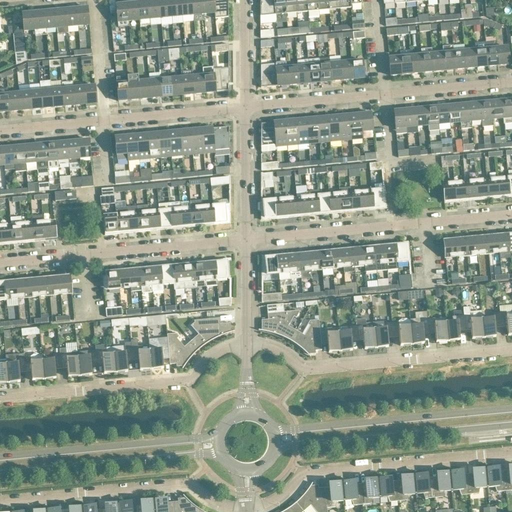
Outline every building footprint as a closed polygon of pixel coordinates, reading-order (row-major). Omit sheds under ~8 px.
[(170,0),(159,1),(161,19),(171,18),(170,0)] [(180,0),(174,0),(170,0),(171,18),(182,16),(180,0)] [(191,0),(180,0),(182,16),(193,15),(191,0)] [(202,0),(191,0),(193,15),(204,14),(202,0)] [(202,0),(204,14),(214,13),(213,0),(202,0)] [(215,19),(228,18),(228,0),(213,0),(214,13),(215,19)] [(260,0),(260,17),(275,15),(273,0),(260,0)] [(284,0),(273,0),(275,15),(286,14),(284,0)] [(284,0),(286,14),(297,13),(295,0),(284,0)] [(295,0),(297,13),(308,12),(306,0),(295,0)] [(306,0),(308,12),(318,11),(317,0),(306,0)] [(317,0),(318,11),(329,10),(328,0),(317,0)] [(328,0),(329,10),(340,9),(339,0),(328,0)] [(339,0),(340,9),(351,8),(349,0),(339,0)] [(349,0),(351,8),(351,5),(361,4),(361,0),(349,0)] [(159,1),(148,2),(150,20),(161,19),(159,1)] [(148,2),(137,4),(139,21),(150,20),(148,2)] [(129,22),(139,21),(137,4),(127,5),(129,22)] [(116,6),(118,23),(118,28),(129,27),(129,22),(127,5),(116,6)] [(87,8),(77,9),(78,26),(89,25),(87,8)] [(77,9),(66,10),(67,27),(78,26),(77,9)] [(486,17),(494,21),(493,9),(485,9),(486,17)] [(66,10),(55,11),(56,28),(67,27),(66,10)] [(56,28),(55,11),(48,12),(44,12),(46,29),(48,29),(56,28)] [(44,12),(33,13),(35,30),(35,35),(46,34),(46,29),(44,12)] [(35,30),(33,13),(22,14),(24,31),(35,30)] [(351,19),(352,23),(353,30),(364,29),(363,22),(356,22),(356,18),(351,19)] [(386,27),(397,26),(396,21),(396,19),(385,20),(386,27)] [(493,29),(494,28),(495,24),(486,20),(483,21),(484,25),(484,28),(488,27),(493,29)] [(309,23),(298,24),(298,28),(299,35),(310,34),(309,29),(309,23)] [(13,28),(8,28),(9,34),(23,33),(22,24),(16,24),(13,28)] [(408,35),(408,32),(408,28),(397,29),(398,36),(408,35)] [(398,36),(397,29),(386,30),(387,37),(398,36)] [(260,39),(274,37),(273,30),(260,32),(260,39)] [(364,32),(353,33),(353,40),(365,39),(364,32)] [(13,35),(15,54),(26,53),(24,34),(13,35)] [(70,39),(71,47),(80,46),(80,38),(70,39)] [(274,47),(273,40),(260,42),(260,49),(274,47)] [(496,42),(485,43),(487,67),(498,66),(497,49),(496,42)] [(474,44),(475,51),(477,68),(487,67),(485,43),(474,44)] [(228,45),(214,46),(215,53),(228,52),(228,45)] [(453,46),(442,47),(443,54),(444,71),(455,70),(454,53),(453,46)] [(431,48),(421,50),(421,56),(423,73),(434,72),(432,55),(431,48)] [(498,66),(509,65),(508,48),(497,49),(498,66)] [(169,60),(168,50),(157,51),(158,56),(158,61),(169,60)] [(475,51),(464,52),(466,69),(477,68),(475,51)] [(454,53),(455,70),(466,69),(464,52),(454,53)] [(432,55),(434,72),(444,71),(443,54),(432,55)] [(411,57),(412,74),(423,73),(421,56),(411,57)] [(411,57),(400,58),(401,75),(412,74),(411,57)] [(329,58),(318,59),(319,65),(321,83),(331,82),(330,64),(329,58)] [(400,58),(389,59),(390,76),(401,75),(400,58)] [(318,59),(308,60),(308,66),(310,84),(321,83),(319,65),(318,59)] [(308,60),(297,61),(298,67),(299,85),(310,84),(308,66),(308,60)] [(362,61),(351,62),(353,80),(364,78),(363,73),(368,72),(367,61),(362,61)] [(342,81),(353,80),(351,62),(341,63),(342,81)] [(341,63),(330,64),(331,82),(342,81),(341,63)] [(261,88),(278,87),(276,64),(261,66),(261,88)] [(276,64),(278,87),(288,86),(287,68),(276,69),(276,64)] [(288,86),(299,85),(298,67),(287,68),(288,86)] [(202,69),(203,76),(205,94),(216,92),(213,70),(213,68),(202,69)] [(213,70),(216,92),(228,91),(228,69),(213,70)] [(138,76),(127,77),(127,78),(128,84),(129,101),(140,100),(138,82),(138,76)] [(203,76),(192,77),(194,95),(205,94),(203,76)] [(192,77),(182,78),(183,96),(194,95),(192,77)] [(116,79),(118,102),(129,101),(128,84),(127,78),(116,79)] [(182,78),(171,79),(172,97),(183,96),(182,78)] [(171,79),(160,80),(162,98),(172,97),(171,79)] [(160,80),(149,81),(151,99),(162,98),(160,80)] [(149,81),(138,82),(140,100),(151,99),(149,81)] [(40,83),(41,92),(42,109),(48,108),(53,108),(51,91),(51,82),(40,83)] [(97,107),(95,87),(84,88),(85,105),(89,104),(89,107),(97,107)] [(84,88),(73,89),(75,106),(85,105),(84,88)] [(0,89),(0,112),(10,112),(8,95),(8,89),(0,89)] [(73,89),(62,90),(64,107),(75,106),(73,89)] [(62,90),(51,91),(53,108),(64,107),(62,90)] [(41,92),(30,93),(32,110),(42,109),(41,92)] [(30,93),(19,94),(21,111),(32,110),(30,93)] [(19,94),(8,95),(10,112),(21,111),(19,94)] [(511,100),(502,102),(503,119),(504,125),(511,123),(511,100)] [(492,120),(503,119),(502,102),(491,103),(492,120)] [(480,104),(482,121),(482,128),(493,127),(492,120),(491,103),(480,104)] [(471,122),(482,121),(480,104),(469,105),(471,122)] [(469,105),(459,106),(460,123),(461,130),(472,129),(471,122),(469,105)] [(449,124),(460,123),(459,106),(448,107),(449,124)] [(448,107),(437,108),(439,125),(449,124),(448,107)] [(437,108),(426,109),(428,126),(428,132),(439,131),(439,125),(437,108)] [(426,109),(416,110),(417,127),(428,126),(426,109)] [(416,110),(405,111),(406,128),(417,127),(416,110)] [(407,134),(406,128),(405,111),(394,112),(396,135),(407,134)] [(353,113),(353,116),(349,116),(351,138),(362,137),(362,132),(360,115),(360,112),(353,113)] [(373,131),(371,114),(360,115),(362,132),(373,131)] [(351,138),(349,116),(338,117),(340,139),(351,138)] [(340,139),(338,117),(328,118),(330,140),(340,139)] [(330,140),(328,118),(317,119),(319,141),(330,140)] [(319,141),(317,119),(306,120),(308,142),(319,141)] [(306,120),(295,121),(297,143),(298,145),(298,151),(309,150),(308,144),(308,142),(306,120)] [(297,143),(295,121),(285,122),(287,144),(297,143)] [(287,144),(285,122),(274,123),(276,145),(287,144)] [(276,147),(274,123),(261,124),(261,147),(276,145),(276,147)] [(229,127),(212,129),(214,151),(214,153),(215,153),(214,151),(229,150),(229,127)] [(214,151),(212,129),(201,130),(203,152),(214,151)] [(203,152),(201,130),(190,131),(193,153),(203,152)] [(193,153),(190,131),(180,132),(182,154),(193,153)] [(182,154),(180,132),(169,133),(171,155),(182,154)] [(171,155),(169,133),(158,134),(160,156),(171,155)] [(160,156),(158,134),(147,135),(150,157),(160,156)] [(150,157),(147,135),(137,136),(139,158),(150,157)] [(139,158),(137,136),(126,137),(128,159),(139,158)] [(128,161),(128,159),(126,137),(115,138),(116,155),(117,155),(117,161),(128,159),(128,161)] [(89,141),(78,142),(79,159),(90,158),(89,141)] [(78,142),(67,143),(69,164),(70,170),(80,169),(79,159),(78,142)] [(67,143),(56,144),(58,166),(69,164),(67,143)] [(56,144),(45,145),(48,170),(59,169),(58,166),(56,144)] [(45,145),(35,146),(37,171),(38,177),(49,176),(48,170),(45,145)] [(37,171),(35,146),(24,147),(26,172),(37,171)] [(26,172),(24,147),(13,148),(15,170),(16,173),(26,172)] [(408,149),(408,150),(409,157),(420,156),(420,151),(420,147),(408,149)] [(15,170),(13,148),(2,149),(4,166),(5,171),(15,170)] [(408,150),(397,151),(398,158),(409,157),(408,150)] [(364,154),(365,161),(376,160),(375,153),(364,154)] [(261,171),(278,169),(278,163),(265,164),(261,164),(261,171)] [(370,172),(382,171),(381,163),(369,164),(370,172)] [(215,168),(216,175),(229,174),(229,167),(225,168),(215,168)] [(173,172),(162,173),(162,175),(163,180),(174,179),(173,175),(173,172)] [(273,181),(272,173),(261,174),(262,182),(264,182),(273,181)] [(115,185),(130,183),(130,176),(114,178),(115,185)] [(93,187),(92,177),(81,178),(82,188),(93,187)] [(229,177),(210,179),(211,187),(229,185),(229,177)] [(82,188),(81,178),(70,179),(70,182),(71,183),(71,189),(82,188)] [(498,198),(509,197),(507,178),(497,179),(498,198)] [(498,198),(497,179),(486,180),(488,199),(498,198)] [(477,200),(488,199),(486,180),(475,181),(477,200)] [(477,200),(475,181),(464,182),(466,201),(477,200)] [(455,202),(466,201),(464,182),(453,183),(455,202)] [(49,183),(38,184),(39,192),(50,191),(49,187),(49,183)] [(453,183),(443,184),(445,203),(455,202),(453,183)] [(114,196),(113,188),(101,190),(102,197),(114,196)] [(339,194),(341,213),(352,212),(350,193),(350,188),(339,189),(339,194)] [(384,190),(372,191),(373,210),(385,209),(384,190)] [(55,202),(76,200),(75,191),(54,193),(55,202)] [(307,192),(309,216),(320,215),(318,196),(317,191),(307,192)] [(372,191),(361,192),(363,211),(373,210),(372,191)] [(296,193),(296,198),(298,217),(309,216),(307,192),(296,193)] [(361,192),(350,193),(352,212),(363,211),(361,192)] [(339,194),(329,195),(330,214),(341,213),(339,194)] [(329,195),(318,196),(320,215),(330,214),(329,195)] [(287,218),(298,217),(296,198),(286,199),(287,218)] [(275,200),(277,219),(287,218),(286,199),(275,200)] [(261,211),(261,221),(277,219),(275,200),(261,201),(261,203),(259,203),(259,211),(261,211)] [(201,201),(191,202),(193,227),(204,226),(202,207),(201,201)] [(191,202),(180,203),(182,228),(193,227),(191,202)] [(169,204),(170,210),(171,229),(182,228),(180,203),(169,204)] [(169,204),(158,205),(159,211),(161,230),(171,229),(170,210),(169,204)] [(229,224),(229,205),(213,206),(214,225),(229,224)] [(137,207),(137,213),(139,232),(150,231),(148,212),(147,206),(137,207)] [(213,206),(202,207),(204,226),(214,225),(213,206)] [(126,208),(128,233),(139,232),(137,213),(137,207),(126,208)] [(115,209),(116,215),(118,234),(128,233),(126,208),(115,209)] [(159,211),(148,212),(150,231),(161,230),(159,211)] [(116,215),(104,217),(104,219),(106,235),(118,234),(116,215)] [(32,217),(33,223),(34,242),(45,241),(43,222),(43,216),(32,217)] [(21,217),(10,218),(11,225),(13,244),(24,243),(22,224),(21,217)] [(45,241),(48,241),(56,240),(54,221),(48,222),(43,222),(45,241)] [(33,223),(22,224),(24,243),(34,242),(33,223)] [(11,225),(0,226),(2,245),(13,244),(11,225)] [(508,234),(497,235),(499,253),(499,260),(510,259),(509,252),(508,234)] [(497,235),(486,236),(488,254),(499,253),(497,235)] [(486,236),(475,237),(477,255),(488,254),(486,236)] [(475,237),(465,238),(466,257),(477,255),(475,237)] [(465,238),(454,239),(455,258),(466,257),(465,238)] [(454,239),(443,240),(445,259),(455,258),(454,239)] [(397,263),(409,262),(407,243),(395,244),(397,263)] [(395,244),(385,245),(387,271),(398,270),(397,263),(395,244)] [(385,245),(374,246),(376,272),(387,271),(385,245)] [(374,246),(363,247),(365,266),(365,273),(376,272),(374,246)] [(354,267),(365,266),(363,247),(352,248),(354,267)] [(352,248),(342,249),(343,268),(344,273),(354,272),(354,267),(352,248)] [(333,269),(343,268),(342,249),(331,250),(333,269)] [(331,250),(320,251),(322,270),(333,269),(331,250)] [(311,271),(322,270),(320,251),(309,252),(311,271)] [(309,252),(298,253),(301,279),(301,280),(312,279),(311,271),(309,252)] [(298,253),(288,254),(290,280),(301,279),(298,253)] [(288,254),(277,255),(279,274),(279,281),(290,280),(288,254)] [(262,276),(279,274),(277,255),(262,257),(262,276)] [(216,280),(230,279),(230,260),(215,261),(216,280)] [(215,261),(204,262),(206,286),(217,285),(216,280),(215,261)] [(195,287),(206,286),(204,262),(193,263),(195,287)] [(193,263),(182,264),(185,289),(195,288),(195,287),(193,263)] [(174,290),(185,289),(182,264),(172,265),(173,284),(174,290)] [(172,265),(161,266),(163,285),(173,284),(172,265)] [(150,267),(152,293),(163,292),(163,285),(161,266),(150,267)] [(139,268),(141,287),(142,294),(152,293),(150,267),(139,268)] [(130,288),(141,287),(139,268),(129,269),(130,288)] [(129,269),(118,270),(120,289),(130,288),(129,269)] [(104,291),(120,289),(118,270),(106,272),(106,276),(102,277),(104,291)] [(59,276),(61,295),(72,294),(70,275),(59,276)] [(398,276),(400,290),(412,289),(410,275),(398,276)] [(59,276),(48,277),(50,296),(61,295),(59,276)] [(50,296),(48,277),(38,278),(39,297),(48,296),(50,296)] [(38,278),(27,279),(29,298),(39,297),(38,278)] [(27,279),(16,280),(18,299),(29,298),(27,279)] [(16,280),(5,281),(7,300),(18,299),(16,280)] [(416,292),(407,292),(408,300),(423,299),(422,291),(416,292)] [(281,294),(262,295),(262,303),(281,301),(281,294)] [(230,306),(230,298),(218,300),(219,307),(230,306)] [(288,340),(290,341),(296,331),(288,326),(294,317),(296,318),(299,313),(299,311),(284,313),(283,305),(267,306),(268,320),(261,321),(261,331),(258,330),(258,331),(265,332),(269,333),(273,334),(277,335),(278,336),(281,337),(284,338),(285,338),(288,340)] [(106,318),(110,317),(122,316),(121,309),(109,310),(106,310),(106,309),(105,309),(106,318)] [(508,336),(511,335),(511,311),(499,313),(500,326),(506,325),(508,336)] [(415,320),(410,320),(410,321),(412,345),(418,345),(424,344),(423,335),(423,333),(429,332),(428,320),(427,313),(415,314),(415,320)] [(482,319),(484,338),(496,337),(495,326),(500,326),(499,313),(493,313),(493,318),(482,319)] [(453,322),(446,323),(448,342),(460,341),(459,330),(465,329),(463,316),(453,317),(452,317),(453,322)] [(472,339),(484,338),(482,319),(471,321),(470,316),(463,316),(465,329),(471,328),(472,339)] [(198,335),(191,341),(199,350),(202,347),(206,344),(212,341),(217,338),(222,336),(227,334),(232,333),(234,332),(230,333),(230,324),(220,325),(220,319),(194,321),(194,323),(190,326),(198,335)] [(355,320),(356,326),(357,339),(363,339),(364,350),(376,348),(374,323),(365,323),(365,319),(355,320)] [(392,323),(393,336),(399,335),(400,346),(412,345),(410,327),(410,321),(406,319),(402,320),(398,322),(392,323)] [(428,320),(429,332),(435,332),(436,343),(448,342),(446,323),(435,324),(434,319),(428,320)] [(111,328),(122,327),(122,320),(111,321),(111,328)] [(315,351),(322,351),(321,343),(320,330),(319,321),(318,321),(314,321),(310,321),(307,325),(310,326),(304,336),(296,331),(290,341),(293,343),(296,345),(301,349),(303,351),(305,353),(308,355),(310,358),(310,357),(308,355),(316,354),(315,351)] [(374,323),(376,348),(388,347),(387,336),(393,336),(392,323),(386,323),(386,321),(374,323)] [(338,328),(339,333),(340,352),(352,351),(351,340),(357,339),(356,326),(349,327),(338,328)] [(332,329),(320,330),(321,343),(327,342),(328,353),(340,352),(339,333),(338,328),(332,329)] [(199,350),(191,341),(184,347),(177,339),(179,337),(176,334),(167,335),(167,340),(169,357),(170,365),(176,364),(176,367),(184,367),(182,369),(182,370),(186,364),(190,359),(192,357),(194,354),(196,352),(199,350)] [(149,341),(149,346),(151,370),(163,369),(162,358),(169,357),(167,340),(149,341)] [(125,347),(113,348),(116,373),(128,372),(127,361),(133,360),(131,348),(131,343),(124,343),(125,347)] [(105,345),(95,346),(95,351),(97,364),(103,363),(104,374),(116,373),(113,348),(106,348),(105,345)] [(140,371),(151,370),(149,346),(131,348),(133,360),(138,360),(140,371)] [(68,378),(80,376),(78,353),(67,354),(67,349),(59,350),(60,354),(61,367),(67,367),(68,378)] [(91,364),(97,364),(95,351),(78,353),(80,376),(92,375),(91,364)] [(30,357),(24,358),(25,371),(31,370),(32,381),(44,380),(42,361),(42,356),(39,354),(34,355),(30,357)] [(55,368),(61,367),(60,354),(53,355),(53,360),(42,361),(44,380),(48,380),(56,379),(55,368)] [(25,371),(24,358),(24,355),(6,356),(6,364),(8,383),(20,382),(19,371),(25,371)] [(6,359),(0,359),(0,384),(8,383),(6,364),(6,359)] [(496,492),(505,492),(504,471),(498,472),(497,469),(485,470),(487,488),(495,487),(496,492)] [(474,474),(468,475),(470,495),(479,494),(480,489),(487,488),(485,470),(473,471),(474,474)] [(461,472),(450,473),(451,491),(459,491),(461,496),(470,495),(468,475),(462,475),(461,472)] [(438,477),(432,478),(434,498),(443,498),(444,492),(451,491),(450,473),(438,474),(438,477)] [(426,476),(414,477),(415,495),(423,494),(425,499),(434,498),(432,478),(426,479),(426,476)] [(402,481),(396,481),(398,502),(407,501),(408,495),(415,495),(414,477),(402,478),(402,481)] [(390,479),(378,480),(380,498),(387,497),(389,503),(398,502),(396,481),(390,482),(390,479)] [(366,484),(360,485),(362,505),(371,504),(372,499),(380,498),(378,480),(366,481),(366,484)] [(354,482),(342,483),(344,501),(351,501),(353,506),(362,505),(360,485),(354,485),(354,482)] [(305,494),(296,503),(303,511),(326,511),(327,508),(326,509),(324,488),(318,489),(318,486),(311,486),(312,484),(312,483),(305,494)] [(330,488),(324,488),(326,509),(327,508),(335,508),(336,502),(344,501),(342,483),(330,485),(330,488)] [(178,502),(172,503),(172,511),(202,511),(203,511),(199,510),(196,507),(192,504),(189,502),(186,499),(183,496),(185,498),(178,499),(178,502)] [(166,500),(154,501),(154,511),(172,511),(172,503),(166,503),(166,500)] [(154,511),(154,501),(142,502),(142,505),(136,506),(136,511),(154,511)] [(303,511),(296,503),(294,505),(292,506),(288,509),(283,511),(282,511),(303,511)]
